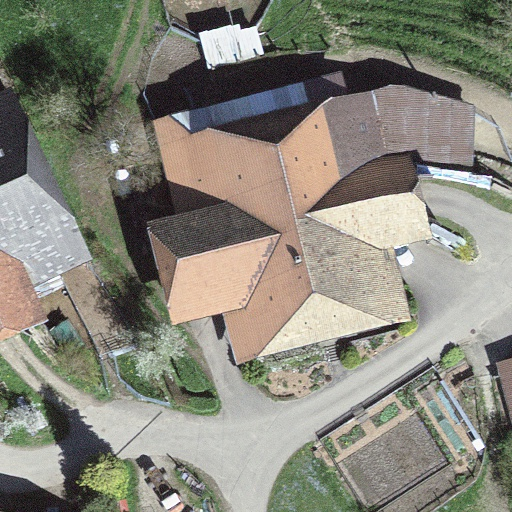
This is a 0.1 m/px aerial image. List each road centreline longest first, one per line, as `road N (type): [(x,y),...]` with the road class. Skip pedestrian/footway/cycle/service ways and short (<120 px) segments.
road 1 (track): [(511,122),(392,78),(298,78),(117,126)]
road 2 (unclassified): [(511,278),(267,457)]
